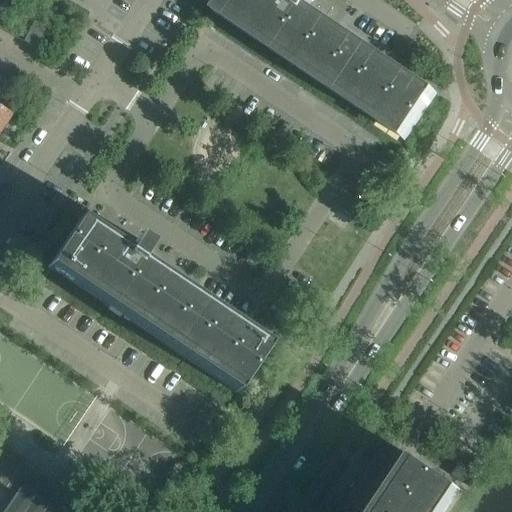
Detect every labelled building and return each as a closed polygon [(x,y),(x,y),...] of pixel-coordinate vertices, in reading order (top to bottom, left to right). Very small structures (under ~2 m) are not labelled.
[(226,0),(217,15),(218,16),(222,11),(234,20),(231,25),(393,133),(396,128),(407,135),(403,141),(405,142),(437,94),(435,93),(432,98),(421,91),(424,86),(324,18),(330,8),(317,0),(226,0)] [(3,2),(0,7),(0,29),(2,30),(14,8),(3,2)] [(14,8),(2,30),(12,36),(24,13),(14,8)] [(23,41),(35,19),(24,13),(12,36),(23,41)] [(47,29),(34,22),(24,42),(37,49),(47,29)] [(0,107),(1,109),(14,85),(3,79),(0,85),(0,107)] [(1,109),(0,107),(0,131),(11,115),(1,109)] [(79,220),(47,268),(49,269),(52,263),(65,272),(62,277),(223,386),(227,381),(237,388),(234,393),(235,394),(267,346),(266,345),(262,350),(252,343),(255,338),(156,272),(154,271),(161,261),(147,251),(149,247),(137,239),(134,243),(111,227),(104,237),(93,230),(90,235),(77,226),(81,221),(79,220)] [(99,511),(85,502),(84,503),(85,504),(81,510),(67,500),(60,496),(27,474),(19,469),(24,461),(23,461),(22,461),(0,446),(0,485),(5,489),(6,488),(17,496),(5,511),(3,511),(2,511),(0,511),(99,511)] [(445,511),(452,502),(447,499),(454,488),(417,463),(414,467),(409,474),(404,471),(376,511),(445,511)] [(478,476),(459,464),(451,476),(471,489),(478,476)]
